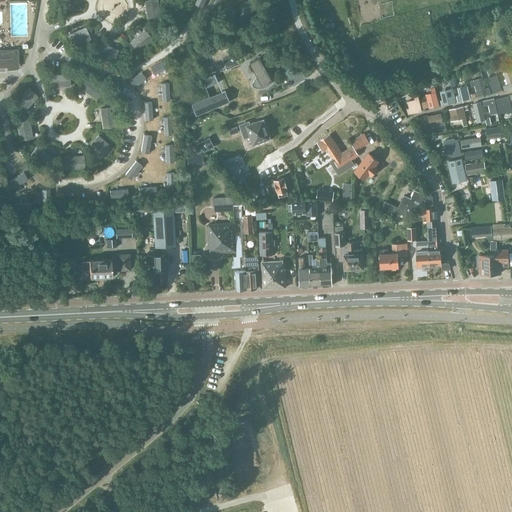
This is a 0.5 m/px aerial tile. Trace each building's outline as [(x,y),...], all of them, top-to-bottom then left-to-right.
[(0,49),(0,67),(19,67),(18,49),(0,49)] [(256,88),(257,88),(262,88),(267,87),(271,84),(269,82),(272,80),(265,68),(268,64),(262,56),(250,63),(257,77),(255,79),(253,83),(253,85),(253,87),(255,88),(256,88)] [(368,69),(372,80),(381,77),(379,71),(375,72),(373,67),(368,69)] [(504,73),(507,85),(503,86),(504,91),(511,88),(511,77),(510,71),(504,73)] [(215,74),(204,79),(208,87),(218,83),(215,74)] [(501,90),(497,76),(489,78),(494,93),(501,90)] [(483,78),(470,81),(471,86),(474,86),(476,93),(477,97),(487,94),(486,89),(483,78)] [(470,98),(467,85),(460,87),(462,96),(457,97),(458,102),(470,98)] [(456,102),(452,89),(444,92),(446,101),(443,101),(444,105),(456,102)] [(225,91),(192,105),(196,116),(230,102),(225,91)] [(408,115),(422,110),(418,92),(415,93),(416,99),(407,101),(409,108),(407,109),(408,115)] [(428,109),(439,106),(436,92),(425,95),(426,101),(428,107),(428,109)] [(498,114),(511,110),(509,96),(495,99),(498,114)] [(483,101),(484,106),(488,105),(491,115),(498,113),(494,98),(483,101)] [(477,122),(486,120),(481,102),(472,104),(477,122)] [(449,110),(452,121),(462,119),(464,126),(468,125),(463,106),(449,110)] [(441,114),(427,116),(429,125),(437,124),(437,128),(443,127),(444,132),(447,131),(445,121),(442,122),(441,114)] [(249,122),(240,125),(244,139),(250,137),(253,145),(270,139),(263,120),(249,125),(249,122)] [(487,129),(488,137),(489,138),(500,136),(499,127),(487,129)] [(351,141),(357,151),(370,143),(364,133),(351,141)] [(321,141),(317,143),(321,149),(323,152),(327,149),(333,159),(330,161),(339,175),(355,164),(352,161),(353,160),(356,158),(359,156),(357,153),(353,147),(342,154),(330,135),(324,139),(321,141)] [(462,146),(462,149),(482,146),(481,137),(475,138),(475,137),(470,137),(470,139),(464,139),(460,140),(462,146)] [(443,140),(446,157),(452,156),(452,157),(462,155),(460,142),(459,139),(455,140),(454,138),(443,140)] [(464,152),(466,162),(484,159),(482,149),(464,152)] [(355,172),(360,175),(365,179),(369,174),(372,176),(377,169),(375,166),(378,161),(369,153),(361,165),(359,167),(355,172)] [(203,156),(187,157),(188,165),(203,163),(203,156)] [(465,172),(461,158),(448,161),(449,164),(452,179),(453,184),(468,181),(465,172)] [(465,165),(466,176),(485,173),(484,162),(465,165)] [(238,163),(227,167),(235,186),(242,184),(246,182),(242,174),(238,163)] [(289,195),(284,178),(273,181),(278,198),(289,195)] [(504,199),(502,180),(490,181),(492,201),(504,199)] [(343,183),(343,198),(351,199),(352,183),(343,183)] [(318,189),(316,199),(331,202),(333,192),(318,189)] [(241,198),(233,191),(233,204),(242,204),(241,198)] [(422,202),(424,198),(415,192),(413,191),(410,198),(404,196),(398,208),(392,205),(388,215),(403,221),(407,211),(415,215),(425,204),(422,202)] [(427,220),(427,228),(434,227),(434,220),(434,208),(433,196),(426,197),(426,209),(427,220)] [(233,204),(233,197),(213,198),(213,211),(234,210),(233,204)] [(268,198),(256,199),(257,206),(269,204),(268,198)] [(292,202),(292,215),(306,215),(305,201),(292,202)] [(381,212),(388,215),(392,205),(385,202),(381,212)] [(306,203),(307,216),(318,216),(317,203),(306,203)] [(153,208),(154,211),(156,248),(176,247),(174,206),(153,208)] [(252,216),(244,216),(245,234),(254,233),(252,216)] [(236,252),(237,257),(236,236),(235,223),(230,223),(208,224),(210,250),(211,251),(211,252),(218,251),(218,253),(236,252)] [(493,224),(494,235),(494,240),(511,239),(511,228),(511,224),(493,224)] [(343,254),(343,270),(353,270),(354,271),(356,272),(358,272),(360,271),(361,269),(363,269),(362,254),(354,254),(354,251),(355,251),(355,242),(345,242),(344,232),(343,232),(343,226),(335,227),(335,233),(334,233),(334,246),(347,246),(347,250),(348,250),(349,253),(343,254)] [(428,241),(428,250),(429,265),(442,265),(441,249),(439,227),(434,227),(427,228),(428,241)] [(407,228),(408,241),(416,240),(415,228),(407,228)] [(272,233),(260,233),(261,255),(273,255),(272,233)] [(236,236),(237,257),(234,257),(234,261),(235,269),(241,268),(240,257),(242,257),(242,244),(241,244),(241,238),(240,238),(240,236),(236,236)] [(321,269),(321,286),(332,286),(331,263),(327,263),(326,259),(327,259),(326,238),(318,238),(319,259),(320,259),(321,269)] [(427,243),(416,244),(416,253),(417,268),(429,267),(429,265),(429,258),(428,250),(428,243),(427,243)] [(397,257),(407,257),(406,244),(392,245),(392,254),(388,254),(388,250),(379,250),(380,268),(398,267),(397,257)] [(500,263),(508,263),(507,250),(495,250),(495,256),(480,256),(480,274),(500,274),(500,263)] [(83,270),(89,270),(89,278),(112,277),(111,270),(119,269),(119,271),(129,270),(128,254),(118,255),(119,259),(83,261),(83,270)] [(152,270),(153,280),(166,280),(165,255),(146,256),(147,270),(152,270)] [(258,257),(246,258),(246,272),(247,290),(252,290),(257,289),(256,271),(259,271),(258,257)] [(311,287),(310,269),(304,269),(303,257),(299,258),(301,287),(311,287)] [(310,261),(310,269),(311,287),(321,286),(321,269),(320,259),(319,259),(316,260),(316,268),(313,268),(313,261),(310,261)] [(282,262),(265,263),(265,261),(262,261),(264,289),(286,288),(286,270),(284,270),(284,260),(282,260),(282,262)] [(246,272),(237,272),(238,290),(241,290),(247,290),(246,272)]
